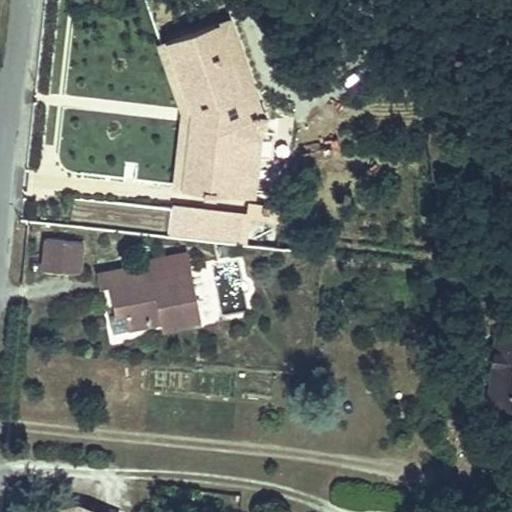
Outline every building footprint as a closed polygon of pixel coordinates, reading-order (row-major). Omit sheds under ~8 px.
[(229,24),(217,28),(241,98),(253,94),(229,24)] [(214,192),(233,194),(241,137),(261,118),(253,94),(241,98),(217,28),(170,45),(194,114),(184,188),(203,191),(203,196),(213,198),(214,192)] [(170,45),(161,48),(184,115),(175,187),(184,188),(194,114),(170,45)] [(241,137),(233,194),(251,197),(260,128),(261,118),(241,137)] [(249,238),(251,213),(79,200),(77,225),(249,238)] [(82,244),(46,240),(42,271),(78,275),(82,244)] [(185,268),(138,278),(134,263),(94,270),(96,285),(105,284),(112,312),(119,310),(122,324),(152,317),(156,331),(197,323),(185,268)] [(511,338),(490,336),(483,396),(511,399),(511,338)] [(101,511),(73,503),(69,511),(101,511)]
